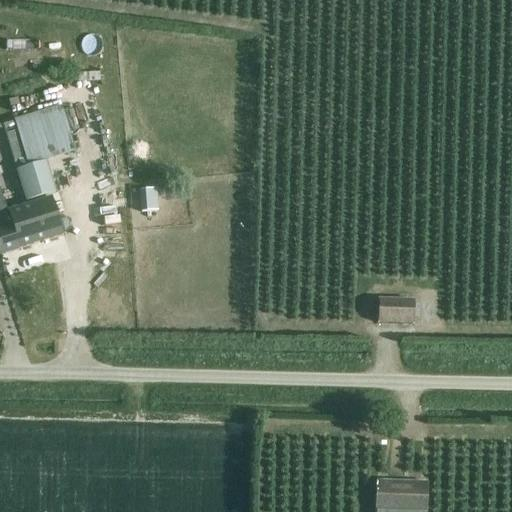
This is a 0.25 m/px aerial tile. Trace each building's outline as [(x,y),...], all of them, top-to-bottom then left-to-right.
[(73,70),(73,79),(94,79),(94,70),(73,70)] [(16,172),(27,203),(57,192),(46,162),(16,172)] [(155,191),(139,192),(141,213),(158,212),(155,191)] [(51,199),(0,214),(0,255),(63,236),(51,199)] [(95,225),(114,225),(114,203),(95,204),(95,225)] [(34,263),(42,281),(52,277),(44,259),(34,263)] [(23,285),(15,287),(10,270),(0,273),(8,301),(26,296),(23,285)] [(378,301),(377,324),(413,325),(414,302),(378,301)] [(375,511),(425,511),(426,484),(377,482),(375,511)]
